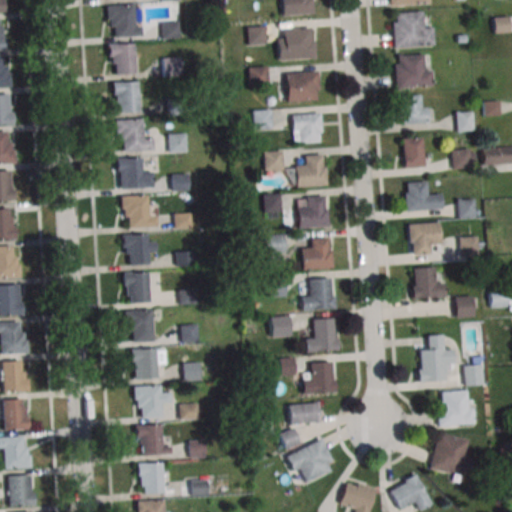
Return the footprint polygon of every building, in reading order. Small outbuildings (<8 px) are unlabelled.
[(278,0),(279,14),(309,13),(308,0),(278,0)] [(105,4),(105,27),(112,27),(112,36),(139,36),(139,25),(132,25),(131,4),(105,4)] [(390,11),(391,46),(430,45),(430,23),(420,23),(419,11),(390,11)] [(492,32),(507,32),(507,15),(492,15),(492,32)] [(159,38),(178,37),(177,21),(159,21),(159,38)] [(263,43),(263,26),(245,26),(245,43),(263,43)] [(275,59),(313,58),(311,27),(280,28),(281,37),(275,38),(275,59)] [(454,35),(455,43),(464,42),(464,34),(454,35)] [(107,74),(132,74),(132,43),(107,43),(107,74)] [(391,55),(393,87),(426,85),(425,54),(391,55)] [(160,75),(179,75),(179,56),(160,56),(160,75)] [(246,65),(246,85),(265,85),(265,65),(246,65)] [(282,71),(282,100),(316,100),(316,71),(282,71)] [(136,81),(111,81),(111,111),(136,111),(136,81)] [(0,123),(9,123),(8,95),(0,95),(0,123)] [(424,95),(396,95),(396,122),(424,122),(424,95)] [(164,99),(165,114),(183,113),(183,99),(164,99)] [(497,101),(497,114),(482,114),(481,101),(497,101)] [(251,109),(251,128),(269,128),(269,109),(251,109)] [(470,130),(470,111),(453,111),(453,130),(470,130)] [(290,142),(319,141),(318,113),(289,113),(290,142)] [(114,118),(114,141),(121,141),(121,150),(150,150),(150,138),(139,138),(139,118),(114,118)] [(0,163),(11,163),(11,144),(6,144),(6,130),(0,130),(0,163)] [(165,132),(165,151),(184,151),(184,132),(165,132)] [(421,137),(400,137),(400,166),(421,166),(421,137)] [(480,164),(511,162),(511,145),(479,147),(480,164)] [(474,165),(472,146),(447,149),(449,168),(474,165)] [(280,150),(261,150),(261,168),(280,168),(280,150)] [(303,166),(285,167),(286,186),(323,185),(322,153),(302,154),(303,166)] [(151,167),(140,167),(140,157),(114,157),(114,187),(151,187),(151,167)] [(11,170),(0,170),(0,200),(11,200),(11,170)] [(168,172),(168,189),(187,189),(187,172),(168,172)] [(401,182),(403,210),(439,208),(438,191),(425,192),(424,181),(401,182)] [(278,193),(261,193),(261,211),(278,211),(278,193)] [(119,194),(120,216),(127,216),(127,227),(154,226),(153,213),(146,213),(146,194),(119,194)] [(294,197),(294,227),(325,227),(324,196),(294,197)] [(454,198),(455,217),(472,217),(471,198),(454,198)] [(6,207),(0,207),(0,237),(11,237),(10,215),(7,215),(6,207)] [(188,211),(171,211),(171,228),(188,228),(188,211)] [(436,222),(405,223),(407,254),(428,253),(427,242),(437,242),(436,222)] [(121,235),(121,253),(126,253),(126,264),(147,264),(147,252),(153,252),(153,234),(121,235)] [(281,234),(261,234),(261,252),(281,252),(281,234)] [(308,238),(309,248),(298,248),(300,269),(329,266),(327,236),(308,238)] [(475,255),(475,236),(457,236),(457,255),(475,255)] [(0,276),(16,276),(15,245),(0,245),(0,276)] [(190,251),(173,251),(173,264),(190,264),(190,251)] [(431,267),(409,267),(409,297),(441,297),(441,280),(432,280),(431,267)] [(120,271),(121,286),(123,286),(123,294),(128,296),(128,304),(148,303),(147,270),(120,271)] [(330,278),(308,277),(307,291),(299,291),(299,307),(329,308),(330,278)] [(266,296),(281,296),(281,279),(265,279),(266,296)] [(0,314),(19,314),(19,283),(0,283),(0,314)] [(194,288),(176,288),(176,303),(194,303),(194,288)] [(487,292),(487,306),(505,306),(505,292),(487,292)] [(470,317),(470,296),(452,296),(452,317),(470,317)] [(122,308),(122,322),(125,322),(125,331),(128,331),(128,342),(151,342),(151,308),(122,308)] [(267,315),(268,335),(286,335),(286,315),(267,315)] [(310,318),(311,334),(302,334),(303,352),(334,350),(332,317),(310,318)] [(0,353),(23,353),(23,321),(0,321),(0,353)] [(178,324),(179,342),(196,341),(196,324),(178,324)] [(442,380),(441,367),(450,366),(450,346),(440,346),(440,334),(425,334),(425,348),(415,348),(415,381),(442,380)] [(162,366),(162,348),(129,347),(129,361),(132,362),(132,378),(153,378),(153,366),(162,366)] [(292,374),(292,357),(277,357),(277,374),(292,374)] [(18,360),(0,360),(0,390),(25,390),(25,369),(18,369),(18,360)] [(300,375),(300,393),(325,393),(325,363),(308,363),(308,375),(300,375)] [(479,363),(460,365),(462,385),(481,383),(479,363)] [(181,380),(197,380),(197,364),(181,364),(181,380)] [(129,386),(130,399),(133,399),(133,407),(139,407),(139,416),(158,415),(158,402),(166,402),(166,393),(158,393),(158,385),(129,386)] [(434,391),(435,425),(470,423),(468,390),(434,391)] [(0,429),(25,429),(25,398),(0,398),(0,429)] [(284,403),(285,423),(318,421),(317,402),(284,403)] [(196,419),(196,403),(176,403),(176,419),(196,419)] [(167,443),(158,443),(158,424),(134,424),(134,444),(139,444),(139,455),(167,455),(167,443)] [(282,448),(296,443),(290,428),(277,433),(282,448)] [(444,480),(462,484),(467,458),(461,456),(465,438),(434,431),(426,466),(446,470),(444,480)] [(0,447),(1,447),(1,467),(26,466),(26,447),(22,447),(21,435),(0,435),(0,447)] [(284,456),(290,469),(296,468),(305,484),(327,471),(325,463),(330,461),(318,438),(284,456)] [(203,457),(203,439),(185,439),(185,457),(203,457)] [(135,493),(160,493),(160,461),(135,461),(135,493)] [(407,504),(410,511),(427,505),(415,474),(386,486),(395,509),(407,504)] [(31,475),(4,475),(4,504),(31,504),(31,475)] [(187,479),(187,495),(204,495),(204,479),(187,479)] [(335,504),(351,509),(350,511),(365,511),(373,488),(343,479),(335,504)] [(161,511),(161,500),(135,500),(135,511),(161,511)]
